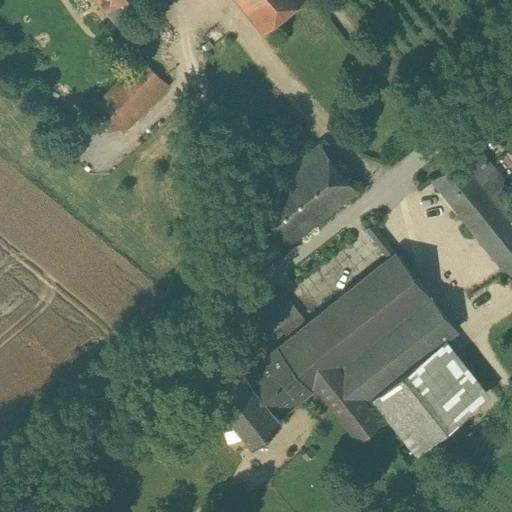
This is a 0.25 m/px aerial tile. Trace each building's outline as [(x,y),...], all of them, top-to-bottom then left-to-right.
[(127,0),(112,0),(103,8),(115,23),(134,8),(127,0)] [(238,0),(261,28),(296,0),(238,0)] [(141,56),(95,104),(120,129),(165,84),(141,56)] [(319,141),(242,202),(280,250),(357,189),(319,141)] [(511,190),(475,144),(430,179),(507,275),(511,271),(511,190)] [(386,257),(394,251),(371,222),(364,228),(386,257)] [(243,370),(279,414),(316,385),(341,417),(356,437),(379,419),(365,400),(371,395),(414,450),(476,402),(432,347),(456,328),(395,250),(394,251),(386,257),(305,322),(287,335),(243,370)] [(266,307),(287,335),(305,322),(282,293),(266,307)] [(280,416),(279,414),(243,370),(242,368),(211,393),(249,441),(280,416)]
